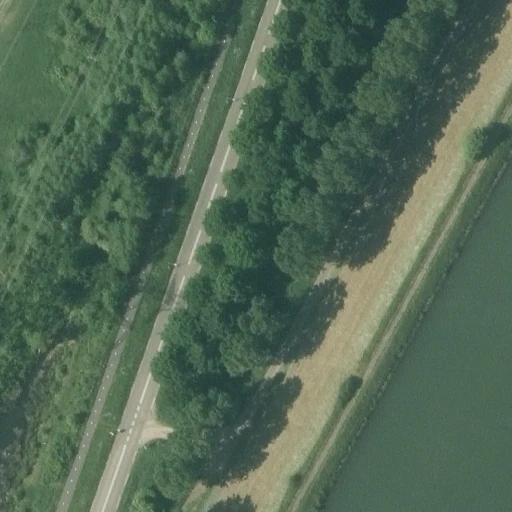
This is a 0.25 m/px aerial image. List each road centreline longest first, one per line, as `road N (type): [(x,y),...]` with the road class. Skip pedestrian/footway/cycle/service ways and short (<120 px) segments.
road 1 (unclassified): [(133,425),(210,438),(242,423),(473,0)]
road 2 (tertiary): [(133,425),(282,0)]
